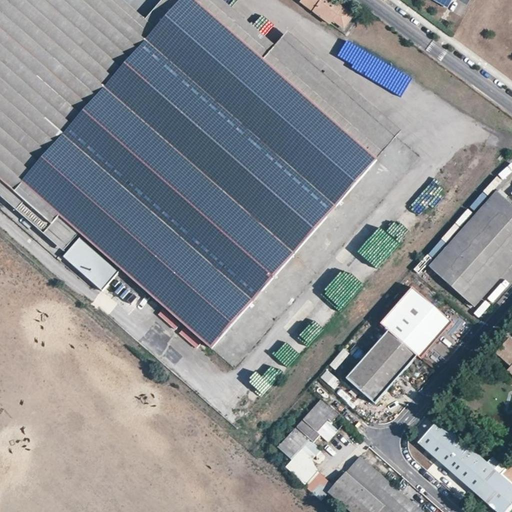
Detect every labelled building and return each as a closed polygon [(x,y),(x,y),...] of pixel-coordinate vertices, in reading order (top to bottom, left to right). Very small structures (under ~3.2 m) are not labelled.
[(0,0),(0,179),(25,202),(17,211),(45,236),(61,219),(80,235),(214,350),(379,162),(195,0),(184,0),(147,41),(99,0),(0,0)] [(195,0),(379,162),(214,350),(241,374),(431,157),(289,33),(277,46),(222,0),(163,0),(145,21),(121,0),(99,0),(147,41),(184,0),(195,0)] [(354,16),(331,0),(301,0),(300,2),(330,25),(334,21),(344,29),(354,16)] [(383,79),(396,87),(404,73),(391,66),(383,79)] [(0,179),(0,195),(17,211),(25,202),(0,179)] [(509,194),(511,189),(511,179),(503,189),(509,194)] [(511,264),(511,205),(497,192),(431,269),(474,308),(511,264)] [(61,219),(45,236),(64,253),(80,235),(61,219)] [(400,239),(406,226),(397,222),(390,235),(400,239)] [(456,224),(443,238),(447,242),(460,229),(456,224)] [(375,269),(397,246),(379,229),(357,252),(375,269)] [(120,274),(81,241),(64,259),(103,293),(120,274)] [(342,262),(363,283),(374,271),(354,251),(342,262)] [(321,294),(339,311),(364,284),(346,268),(321,294)] [(126,288),(121,295),(134,306),(140,299),(126,288)] [(390,332),(419,357),(421,359),(453,323),(413,288),(381,324),(390,332)] [(456,319),(461,312),(446,300),(441,307),(456,319)] [(309,343),(322,328),(314,320),(300,336),(309,343)] [(365,323),(351,339),(357,344),(371,328),(365,323)] [(419,357),(390,332),(347,380),(376,405),(419,357)] [(288,338),(273,354),(286,366),(301,350),(288,338)] [(511,340),(510,339),(495,356),(510,368),(506,372),(511,376),(511,340)] [(348,356),(342,351),(327,367),(333,372),(348,356)] [(248,382),(262,396),(276,383),(262,369),(248,382)] [(322,374),(316,380),(330,394),(337,387),(322,374)] [(340,415),(322,399),(278,448),(292,461),(311,440),(315,443),(322,435),(320,433),(331,421),(334,422),(340,415)] [(487,463),(439,421),(419,446),(495,511),(510,511),(511,510),(511,468),(510,466),(502,475),(495,470),(487,463)] [(493,457),(487,463),(495,470),(501,464),(493,457)] [(423,511),(361,458),(329,495),(348,511),(423,511)]
